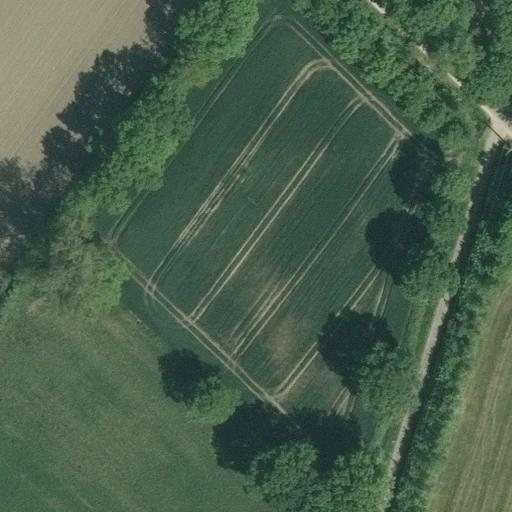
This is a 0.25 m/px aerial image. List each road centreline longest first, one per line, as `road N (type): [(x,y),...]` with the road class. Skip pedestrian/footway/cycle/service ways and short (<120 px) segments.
road 1 (unclassified): [(377,511),(501,114)]
road 2 (residential): [(501,114),(382,0)]
